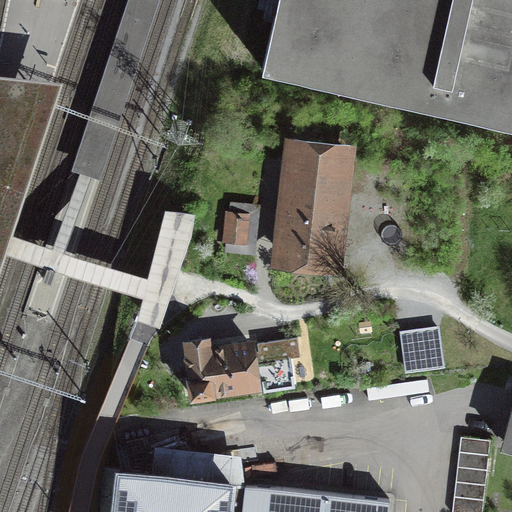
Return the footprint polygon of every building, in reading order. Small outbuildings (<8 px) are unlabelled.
[(127,0),(71,170),(100,179),(159,0),(127,0)] [(511,0),(262,0),(244,88),(511,143),(511,0)] [(0,268),(63,77),(0,70),(0,268)] [(306,144),(295,261),(339,265),(350,148),(306,144)] [(0,247),(143,297),(137,320),(160,327),(192,233),(195,213),(165,208),(148,277),(65,249),(94,170),(82,166),(52,245),(0,226),(0,247)] [(259,209),(230,206),(224,254),(254,258),(259,209)] [(446,327),(407,331),(411,372),(450,367),(446,327)] [(256,390),(250,349),(209,354),(207,343),(185,346),(192,399),(256,390)] [(511,418),(503,453),(511,455),(511,418)] [(460,435),(449,511),(458,511),(479,511),(490,439),(460,435)] [(387,511),(389,498),(120,467),(115,511),(387,511)]
